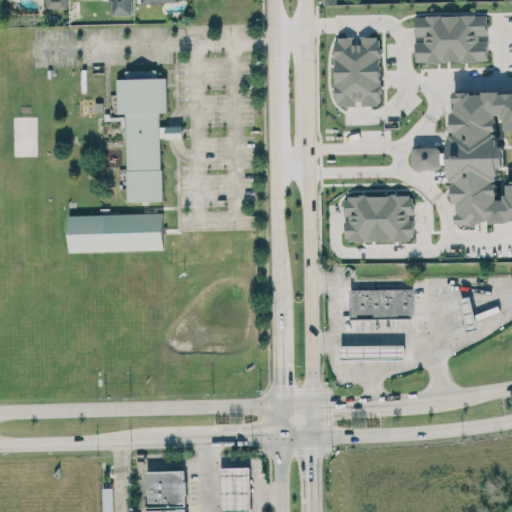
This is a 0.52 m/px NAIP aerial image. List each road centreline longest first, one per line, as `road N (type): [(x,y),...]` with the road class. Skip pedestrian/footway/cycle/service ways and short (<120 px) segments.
road 1 (secondary): [(280,411),(0,420)]
road 2 (secondary): [(312,411),(310,170)]
road 3 (secondary): [(0,445),(204,439)]
road 4 (secondary): [(313,437),(511,419)]
road 5 (secondary): [(271,0),(274,151)]
road 6 (secondary): [(275,171),(278,299)]
